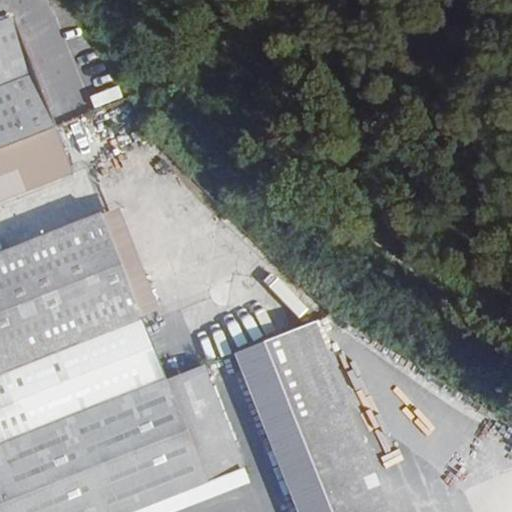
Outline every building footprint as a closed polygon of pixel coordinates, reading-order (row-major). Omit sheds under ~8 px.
[(5,32),(0,33),(0,207),(64,182),(5,32)] [(0,376),(171,308),(132,211),(0,262),(0,376)] [(0,380),(0,449),(196,372),(173,314),(0,380)] [(375,511),(302,331),(225,361),(286,511),(375,511)] [(0,511),(151,511),(238,478),(196,372),(0,449),(0,511)]
